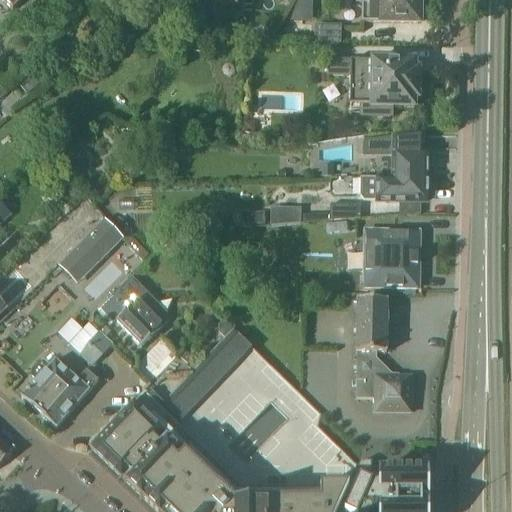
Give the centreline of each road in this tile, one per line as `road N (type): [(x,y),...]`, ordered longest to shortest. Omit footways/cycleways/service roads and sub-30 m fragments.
road 1 (secondary): [(485,360),(489,0)]
road 2 (secondary): [(485,360),(470,511)]
road 3 (secondary): [(494,511),(485,360)]
